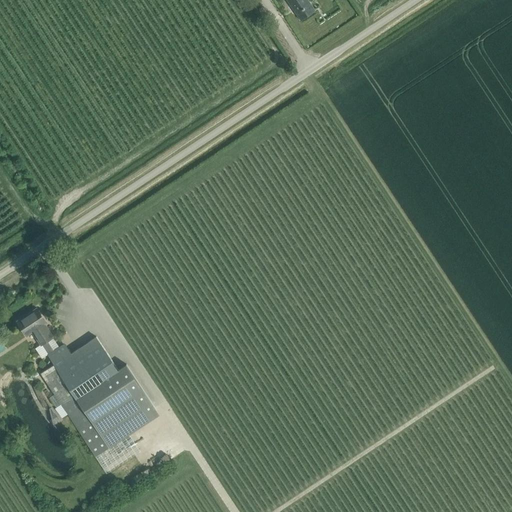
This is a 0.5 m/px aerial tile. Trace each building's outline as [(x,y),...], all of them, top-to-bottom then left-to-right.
[(287,0),(300,19),(314,10),(307,0),(287,0)] [(29,298),(8,313),(12,318),(33,303),(29,298)] [(42,344),(47,340),(52,337),(43,323),(46,322),(37,309),(17,321),(26,335),(32,331),(41,344),(42,344)] [(47,354),(54,364),(76,397),(118,370),(96,336),(71,353),(68,349),(60,354),(56,348),(54,350),(47,340),(42,344),(48,353),(47,354)] [(109,447),(92,422),(76,397),(54,364),(40,373),(79,431),(96,456),(109,447)] [(76,397),(92,422),(143,389),(126,364),(118,370),(76,397)] [(40,393),(46,390),(37,371),(31,374),(40,393)] [(92,422),(109,447),(159,414),(143,389),(92,422)]
